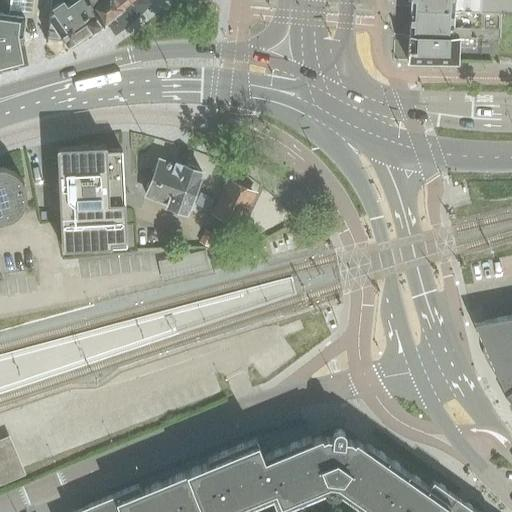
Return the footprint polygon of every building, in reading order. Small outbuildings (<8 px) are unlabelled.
[(24,30),(23,30),(24,16),(30,17),(32,0),(0,0),(0,69),(3,68),(11,66),(26,63),(26,62),(28,62),(25,45),(27,45),(29,41),(30,41),(28,33),(24,30)] [(63,0),(50,9),(46,42),(55,43),(55,42),(59,40),(65,41),(68,46),(72,43),(76,44),(82,39),(83,36),(86,33),(91,30),(92,31),(104,23),(86,0),(63,0)] [(86,0),(104,23),(121,9),(123,8),(122,6),(129,0),(86,0)] [(511,0),(480,0),(480,10),(454,9),(411,7),(410,34),(469,37),(488,38),(499,38),(500,12),(511,11),(511,0)] [(454,9),(480,10),(480,0),(411,0),(411,7),(454,9)] [(511,11),(500,12),(499,38),(498,57),(511,57),(511,11)] [(469,37),(410,34),(410,35),(409,41),(407,60),(408,60),(408,61),(457,63),(457,62),(458,47),(470,48),(470,46),(488,46),(488,38),(469,37)] [(62,248),(64,249),(125,246),(126,245),(127,244),(125,208),(124,196),(122,157),(122,151),(121,150),(120,149),(107,150),(106,147),(106,146),(104,145),(74,147),(59,147),(57,148),(57,149),(57,155),(59,186),(60,212),(60,221),(62,247),(62,248)] [(176,165),(164,161),(159,159),(159,161),(146,195),(168,203),(168,205),(187,212),(202,172),(183,164),(182,165),(176,163),(176,165)] [(0,222),(3,222),(7,221),(12,219),(16,216),(20,212),(24,207),(26,202),(27,196),(26,191),(24,184),(21,178),(16,174),(11,171),(5,169),(0,168),(0,222)] [(239,225),(254,194),(239,187),(239,184),(234,182),(231,183),(228,182),(213,213),(228,220),(225,225),(236,230),(238,225),(239,225)] [(201,193),(195,204),(202,207),(207,196),(201,193)] [(207,196),(202,207),(208,210),(213,200),(207,196)] [(205,231),(200,242),(208,246),(213,235),(205,231)] [(205,250),(158,262),(162,282),(210,270),(205,250)] [(511,315),(474,323),(503,388),(511,380),(511,315)] [(376,511),(479,511),(461,499),(433,479),(428,486),(367,442),(364,447),(355,440),(354,441),(350,439),(345,438),(345,434),(345,432),(344,430),(342,428),(340,427),(337,428),(335,429),(333,430),(333,433),(332,437),(326,436),(323,438),(322,437),(312,441),(310,436),(263,455),(256,438),(207,458),(209,462),(141,490),(139,484),(81,508),(71,511),(221,511),(275,490),(280,503),(329,483),(337,484),(376,511)] [(0,483),(24,473),(9,437),(0,440),(0,483)] [(353,511),(336,499),(327,511),(302,511),(298,511),(353,511)]
